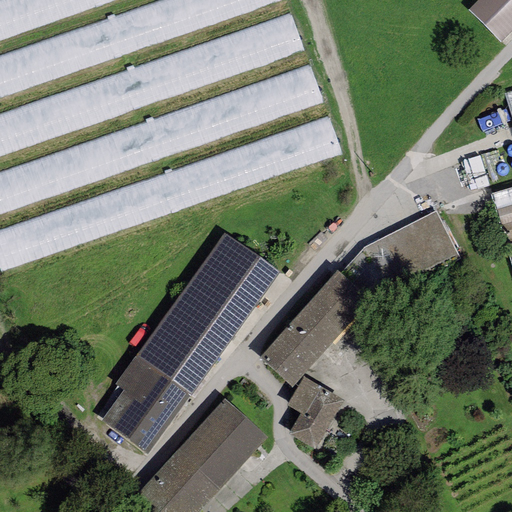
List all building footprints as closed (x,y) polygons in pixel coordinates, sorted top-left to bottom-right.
[(0,0),(0,30),(103,0),(0,0)] [(511,32),(511,0),(478,0),(469,10),(502,43),(511,32)] [(0,143),(307,56),(297,22),(0,106),(0,143)] [(0,206),(325,102),(314,68),(0,169),(0,206)] [(0,258),(343,156),(334,123),(0,222),(0,258)] [(511,182),(500,185),(511,230),(511,182)] [(457,255),(435,211),(364,246),(339,274),(337,271),(259,358),(292,388),(368,298),(457,255)] [(224,233),(135,356),(189,395),(190,396),(247,317),(279,273),(224,233)] [(146,454),(189,395),(135,356),(115,384),(123,391),(101,421),(146,454)] [(289,434),(315,449),(343,401),(303,378),(287,405),(301,413),(289,434)] [(177,451),(221,490),(267,438),(224,399),(177,451)] [(147,511),(200,511),(221,490),(177,451),(133,499),(147,511)]
